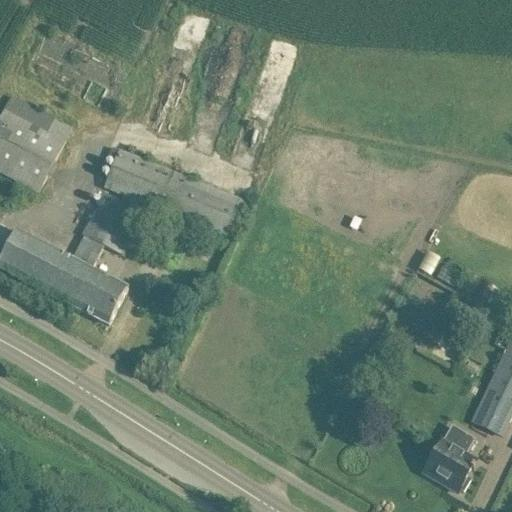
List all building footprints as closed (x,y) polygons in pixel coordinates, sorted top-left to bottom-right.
[(71,135),(56,127),(59,122),(13,99),(0,123),(0,177),(39,198),(71,135)] [(119,158),(105,192),(230,243),(244,206),(119,158)] [(0,271),(110,328),(119,310),(128,292),(93,274),(105,252),(123,262),(144,221),(118,207),(121,202),(106,195),(83,239),(85,241),(73,263),(17,234),(0,266),(0,271)] [(502,444),(511,421),(511,343),(472,429),(502,444)] [(468,457),(476,442),(452,428),(425,475),(459,495),(472,473),(474,474),(476,471),(474,470),(479,463),(468,457)]
